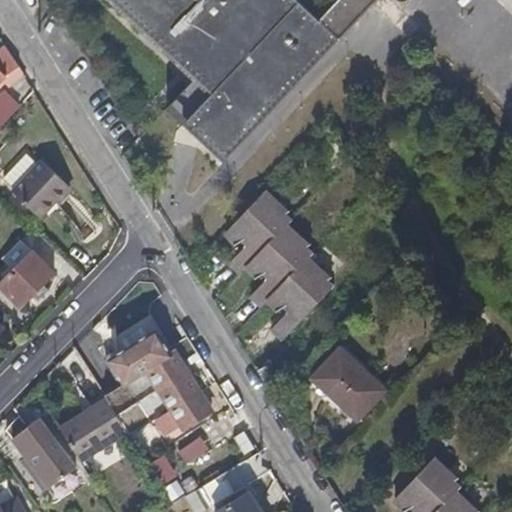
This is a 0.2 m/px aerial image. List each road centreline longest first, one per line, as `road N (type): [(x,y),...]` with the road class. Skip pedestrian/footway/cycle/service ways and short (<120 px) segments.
road 1 (unclassified): [(315,511),(138,239)]
road 2 (unclassified): [(138,239),(0,6)]
road 3 (unclassified): [(0,385),(138,239)]
